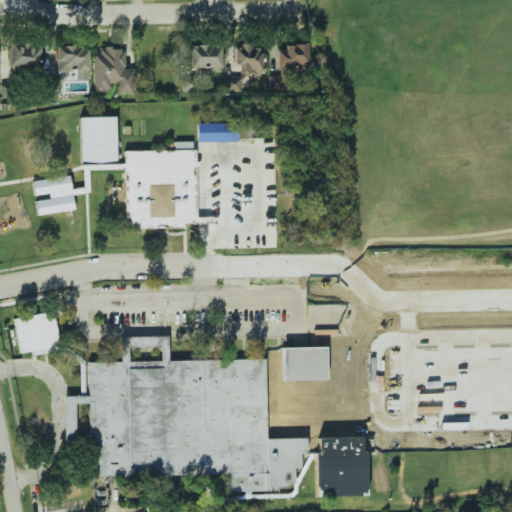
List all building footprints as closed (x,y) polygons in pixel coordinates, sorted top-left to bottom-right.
[(189,45),(190,69),(220,68),(220,44),(189,45)] [(38,71),(39,45),(9,45),(8,70),(38,71)] [(262,45),(233,47),(234,64),(238,64),(239,76),(223,77),(224,90),(244,89),(243,74),(263,73),(262,45)] [(268,90),(283,90),(283,69),(307,68),(306,45),(277,45),(278,75),(268,76),(268,90)] [(88,47),(56,46),(55,76),(67,76),(68,70),(87,71),(88,47)] [(134,93),(133,68),(124,69),(123,48),(99,48),(99,55),(92,55),(93,93),(108,92),(108,83),(115,82),(115,94),(134,93)] [(114,116),(78,117),(80,164),(101,163),(101,169),(116,168),(114,116)] [(196,142),(238,141),(238,123),(196,124),(196,142)] [(191,141),(174,142),(174,149),(191,149),(191,141)] [(123,151),(124,225),(137,225),(137,229),(182,228),(182,221),(196,221),(195,150),(123,151)] [(36,215),(74,209),(69,175),(31,181),(34,198),(36,215)] [(167,361),(159,361),(159,347),(127,348),(127,361),(119,361),(119,336),(166,336),(166,337),(167,361)] [(90,477),(90,476),(88,361),(119,361),(127,361),(159,361),(167,361),(263,360),(264,392),(275,391),(275,372),(280,372),(280,346),(325,346),(325,379),(281,380),(281,397),(264,397),(264,407),(299,406),(299,430),(363,428),(365,496),(314,497),(313,450),(316,449),(317,439),(305,439),(305,454),(298,454),(298,468),(293,468),(292,481),(275,488),(275,491),(227,492),(228,475),(90,477)]
